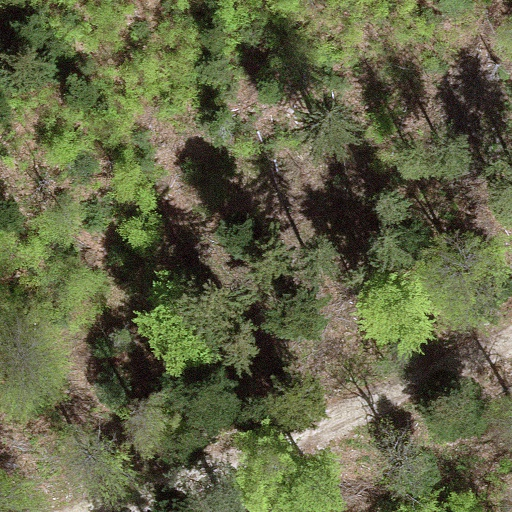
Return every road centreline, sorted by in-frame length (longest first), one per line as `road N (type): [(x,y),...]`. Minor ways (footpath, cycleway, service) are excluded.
road 1 (track): [(511,332),(106,511)]
road 2 (track): [(303,427),(511,427)]
